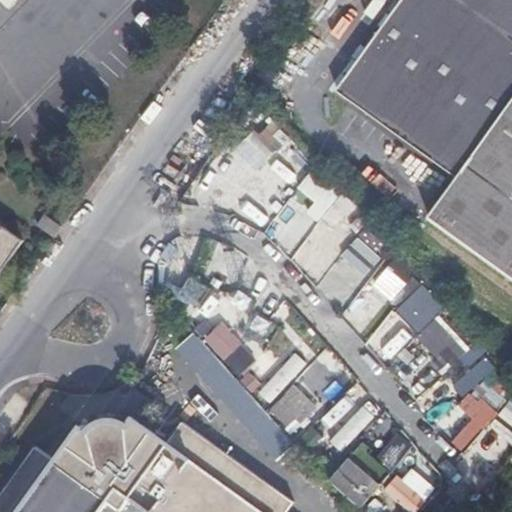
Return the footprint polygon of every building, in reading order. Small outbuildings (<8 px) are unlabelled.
[(511,0),(407,0),(337,97),(458,185),(511,111),(511,0)] [(511,111),(458,185),(428,225),(511,286),(511,111)] [(203,190),(290,261),(348,190),(268,125),(259,136),(252,130),(203,190)] [(61,225),(44,213),(37,223),(53,235),(61,225)] [(0,274),(25,240),(0,222),(0,274)] [(396,302),(424,276),(373,222),(349,245),(348,243),(330,260),(326,255),(320,261),(329,270),(316,282),(360,328),(383,307),(363,287),(373,277),(396,302)] [(212,313),(225,286),(233,291),(250,257),(214,238),(183,298),(212,313)] [(453,371),(479,345),(423,287),(396,313),(402,318),(389,330),(384,325),(372,338),(391,358),(417,334),(453,371)] [(292,439),(240,375),(261,358),(227,316),(203,335),(198,330),(183,342),(274,454),(292,439)] [(300,318),(290,329),(317,355),(328,344),(300,318)] [(278,400),(306,357),(295,350),(267,392),(278,400)] [(427,413),(446,392),(436,383),(417,404),(427,413)] [(464,452),(510,412),(485,383),(439,422),(464,452)] [(160,443),(149,435),(150,434),(125,417),(123,419),(124,419),(120,424),(108,420),(107,414),(92,417),(93,422),(83,431),(78,427),(79,427),(76,424),(58,449),(59,450),(51,462),(29,447),(0,487),(0,511),(95,511),(103,502),(115,511),(125,498),(144,511),(280,511),(288,501),(176,422),(160,443)]
